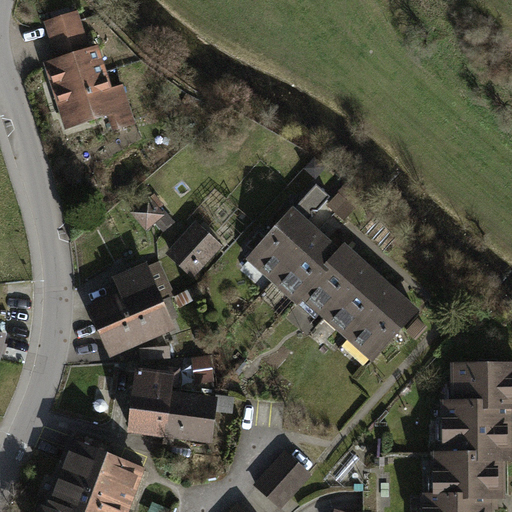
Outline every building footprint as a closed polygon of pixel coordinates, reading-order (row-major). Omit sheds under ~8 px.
[(85,43),(76,14),(48,24),(58,52),(85,43)] [(93,116),(115,109),(96,50),(73,57),(49,65),(63,108),(65,108),(67,115),(85,109),(85,111),(90,109),(93,116)] [(331,197),(317,184),(293,210),(307,223),(313,217),(313,212),(314,210),(318,211),(331,197)] [(355,190),(349,185),(331,205),(344,217),(352,207),(345,201),(355,190)] [(162,204),(155,196),(135,213),(147,227),(156,219),(165,230),(173,223),(164,212),(161,214),(156,209),(162,204)] [(307,223),(293,210),(252,257),(264,268),(270,266),(280,274),(317,232),(309,224),(307,223)] [(199,229),(174,254),(191,270),(216,245),(199,229)] [(322,236),(317,232),(280,274),(288,282),(288,289),(299,299),(341,253),(322,236)] [(345,247),(341,253),(299,299),(297,302),(316,319),(323,311),(327,315),(331,310),(369,268),(352,253),(345,247)] [(103,330),(159,303),(174,294),(159,263),(145,269),(144,267),(119,278),(125,290),(116,294),(118,300),(95,310),(103,330)] [(377,275),(369,268),(331,310),(340,318),(339,325),(350,335),(354,331),(392,289),(377,275)] [(397,293),(392,289),(354,331),(363,339),(362,346),(374,357),(416,310),(397,293)] [(159,303),(103,330),(112,349),(135,338),(137,345),(161,334),(159,328),(168,324),(159,303)] [(427,326),(419,320),(409,331),(416,338),(427,326)] [(170,358),(169,346),(141,349),(142,361),(170,358)] [(211,356),(199,358),(202,379),(214,378),(211,356)] [(446,440),(446,456),(500,457),(510,457),(510,415),(510,405),(511,405),(511,365),(456,366),(457,384),(461,386),(461,404),(446,404),(446,420),(450,420),(450,438),(446,440)] [(168,413),(170,396),(171,385),(177,386),(178,376),(139,371),(131,429),(165,433),(168,413)] [(204,400),(170,396),(168,413),(165,433),(163,441),(172,443),(173,435),(211,439),(214,412),(204,400)] [(219,397),(217,407),(230,409),(232,399),(219,397)] [(76,435),(51,502),(74,511),(123,511),(127,503),(140,470),(106,456),(109,451),(76,435)] [(309,473),(287,453),(257,487),(279,506),(309,473)] [(346,488),(366,467),(352,455),(333,476),(346,488)] [(490,511),(490,507),(490,496),(500,495),(500,457),(446,456),(437,456),(437,474),(442,476),(441,494),(427,494),(427,510),(430,510),(430,511),(490,511)] [(41,511),(74,511),(51,502),(46,511),(42,511),(41,511)]
